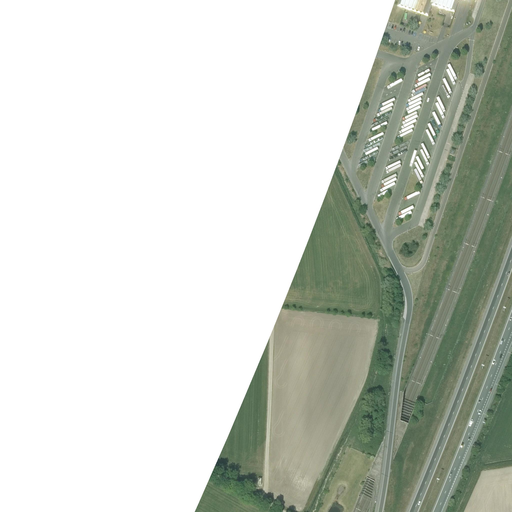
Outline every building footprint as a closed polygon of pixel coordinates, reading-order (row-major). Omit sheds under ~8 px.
[(426,0),(399,0),(398,7),(422,15),(426,0)] [(426,0),(422,15),(427,17),(432,5),(430,4),(430,0),(454,0),(451,11),(454,12),(458,0),(426,0)] [(430,0),(430,4),(432,5),(451,11),(454,0),(430,0)] [(377,132),(390,126),(388,124),(376,129),(377,132)] [(365,167),(378,161),(376,158),(364,164),(365,167)] [(404,205),(405,208),(420,201),(418,197),(409,201),(410,202),(404,205)]
